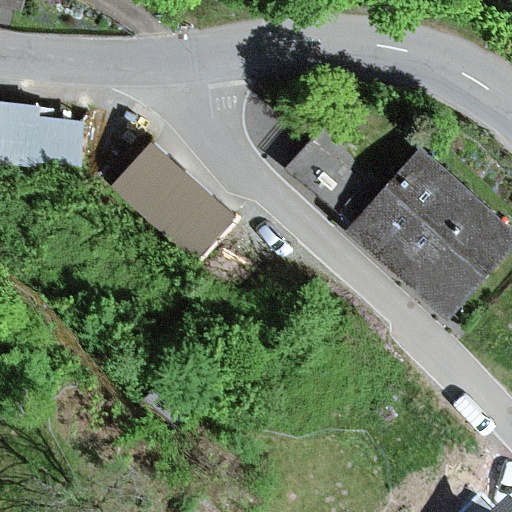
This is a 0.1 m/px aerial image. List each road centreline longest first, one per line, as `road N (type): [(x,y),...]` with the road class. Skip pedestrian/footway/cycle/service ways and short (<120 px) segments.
road 1 (residential): [(202,57),(211,120),(232,158),(511,426)]
road 2 (unclassified): [(511,110),(466,74),(372,47),(202,57)]
road 3 (unclassified): [(202,57),(0,56)]
